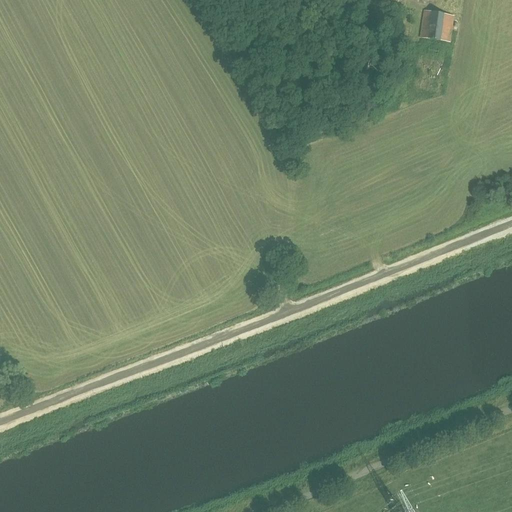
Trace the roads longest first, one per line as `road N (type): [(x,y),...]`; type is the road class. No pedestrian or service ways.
road 1 (track): [(511,222),(0,423)]
road 2 (unclassified): [(260,511),(511,406)]
